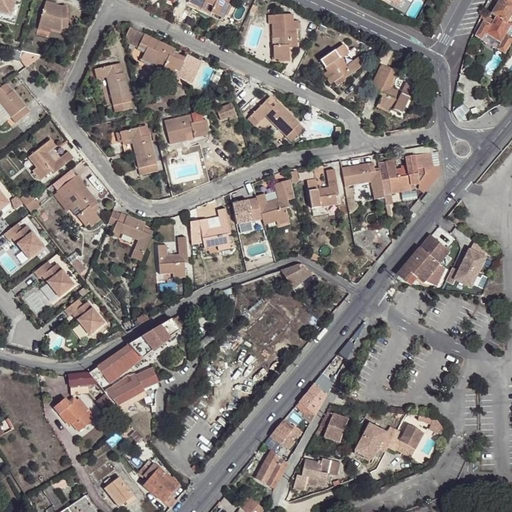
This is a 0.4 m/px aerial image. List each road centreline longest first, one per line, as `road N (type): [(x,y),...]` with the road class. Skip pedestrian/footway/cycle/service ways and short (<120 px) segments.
road 1 (residential): [(0,353),(70,367),(218,283),(298,261),(366,297)]
road 2 (unclassified): [(366,297),(187,511)]
road 3 (residential): [(366,297),(369,324),(270,511)]
road 4 (residential): [(437,61),(312,0)]
road 5 (unclassified): [(452,191),(366,297)]
